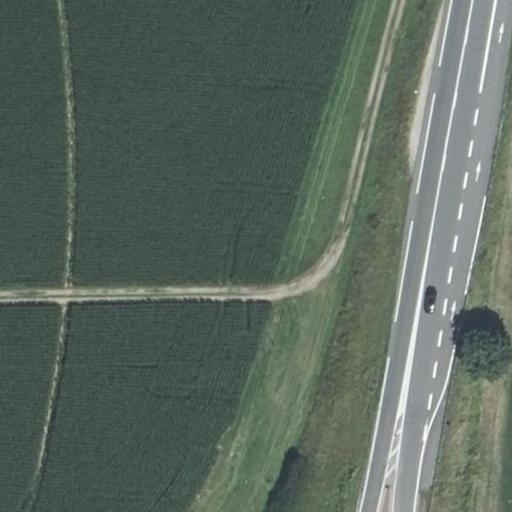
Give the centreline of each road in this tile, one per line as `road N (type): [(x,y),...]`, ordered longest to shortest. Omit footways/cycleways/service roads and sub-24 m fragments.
road 1 (track): [(0,300),(272,293),(305,282),(341,238),(401,0)]
road 2 (secondary): [(414,322),(473,0)]
road 3 (secondary): [(414,322),(368,511)]
road 4 (secondary): [(402,511),(414,322)]
